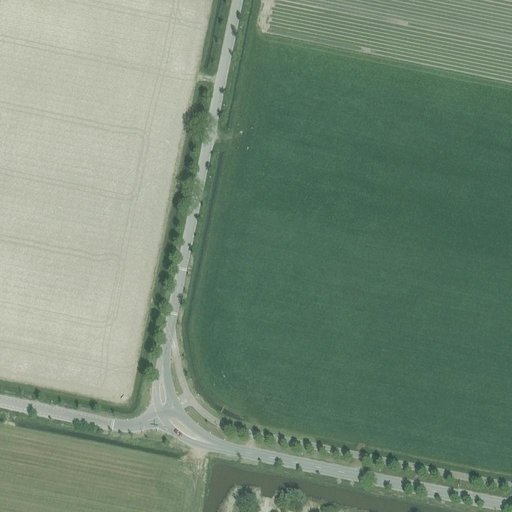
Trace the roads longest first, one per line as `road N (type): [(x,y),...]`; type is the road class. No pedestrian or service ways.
road 1 (tertiary): [(167,411),(160,379),(236,0)]
road 2 (tertiary): [(511,505),(206,445),(167,411)]
road 3 (residential): [(167,411),(120,426),(0,401)]
